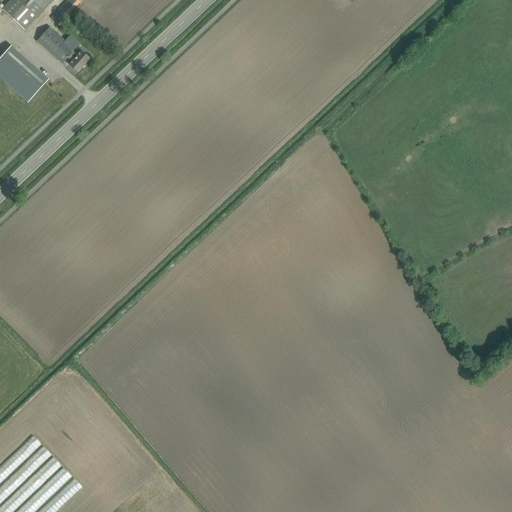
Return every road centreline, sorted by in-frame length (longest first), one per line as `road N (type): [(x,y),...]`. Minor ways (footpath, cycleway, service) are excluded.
road 1 (secondary): [(0,194),(206,0)]
road 2 (track): [(321,132),(459,0)]
